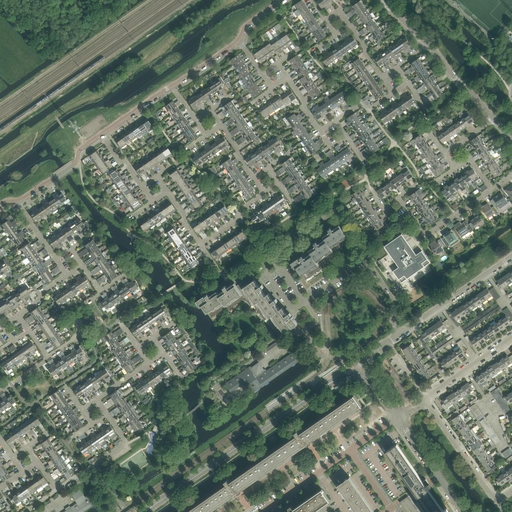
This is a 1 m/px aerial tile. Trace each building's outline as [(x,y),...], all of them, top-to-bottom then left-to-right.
[(297,10),(305,5),(302,0),(294,6),(297,10)] [(327,10),(329,8),(323,0),(318,0),(317,1),(322,9),(325,7),(327,10)] [(329,3),(332,1),(331,0),(323,0),(329,8),(332,6),(329,3)] [(356,11),(364,5),(361,0),(353,6),(356,11)] [(300,15),(308,9),(305,5),(297,10),(294,13),(297,17),(300,15)] [(359,15),(367,9),(364,5),(356,11),(359,15)] [(303,19),(311,13),(308,9),(300,15),(303,19)] [(362,20),(370,14),(367,9),(359,15),(362,20)] [(315,18),(311,13),(303,19),(301,21),(304,25),(306,24),(315,18)] [(365,24),(373,18),(370,14),(362,20),(365,24)] [(309,28),(318,22),(315,18),(306,24),(309,28)] [(368,29),(376,23),(373,18),(365,24),(368,29)] [(312,33),(321,27),(318,22),(309,28),(312,33)] [(371,33),(380,27),(376,23),(368,29),(371,33)] [(316,37),(324,31),(321,27),(312,33),(316,37)] [(374,37),(383,32),(380,27),(371,33),(374,37)] [(324,31),(316,37),(319,42),(327,36),(324,31)] [(382,42),(381,40),(386,36),(383,32),(374,37),(377,42),(376,43),(378,45),(382,42)] [(281,38),(288,47),(293,43),(287,34),(281,38)] [(355,46),(358,44),(353,37),(350,39),(348,36),(346,37),(354,49),(356,47),(355,46)] [(351,50),(354,49),(346,37),(343,39),(345,42),(343,44),(348,51),(350,49),(351,50)] [(400,40),(408,51),(410,50),(408,47),(411,44),(406,37),(403,39),(402,38),(400,40)] [(282,51),(288,47),(281,38),(276,42),(282,51)] [(405,53),(408,51),(400,40),(397,41),(398,43),(395,45),(400,52),(403,50),(405,53)] [(277,54),(282,51),(276,42),(271,45),(270,43),(277,54)] [(277,54),(270,43),(264,47),(271,56),(276,52),(277,54)] [(348,51),(343,44),(340,46),(338,43),(335,45),(343,56),(346,54),(345,53),(348,51)] [(341,58),(343,56),(335,45),(333,46),(335,49),(332,51),(337,58),(340,56),(341,58)] [(397,54),(400,52),(395,45),(392,47),(392,45),(389,47),(397,58),(400,57),(397,54)] [(266,59),(271,56),(264,47),(259,51),(266,59)] [(395,60),(397,58),(389,47),(387,49),(388,50),(385,52),(390,59),(393,57),(395,60)] [(337,58),(332,51),(329,53),(327,50),(325,52),(333,63),(335,62),(334,60),(337,58)] [(260,63),(266,59),(259,51),(254,54),(260,63)] [(331,65),(333,63),(325,52),(323,53),(325,57),(322,59),(327,66),(330,64),(331,65)] [(387,61),(390,59),(385,52),(382,54),(381,53),(379,54),(387,66),(389,64),(387,61)] [(233,65),(242,59),(239,54),(230,61),(233,65)] [(385,67),(387,66),(379,54),(377,56),(378,57),(375,59),(380,66),(383,64),(385,67)] [(292,66),(301,59),(298,55),(289,61),(292,66)] [(354,69),(362,63),(359,58),(355,61),(353,59),(347,63),(349,66),(351,64),(354,69)] [(414,69),(422,63),(419,58),(418,59),(415,61),(410,64),(412,67),(408,69),(409,71),(412,70),(414,69)] [(236,70),(245,63),(242,59),(233,65),(236,70)] [(295,70),(304,64),(301,59),(292,66),(295,70)] [(237,75),(248,68),(245,63),(236,70),(239,74),(237,75)] [(304,64),(295,70),(297,73),(298,74),(307,68),(309,67),(305,63),(304,64)] [(357,73),(366,67),(362,63),(354,69),(357,73)] [(417,73),(425,67),(422,63),(414,69),(417,73)] [(360,77),(369,72),(366,67),(357,73),(360,77)] [(420,77),(428,72),(425,67),(417,73),(420,77)] [(240,80),(249,74),(246,69),(248,68),(237,75),(240,80)] [(301,79),(310,73),(307,68),(298,74),(301,79)] [(363,82),(372,76),(369,72),(360,77),(363,82)] [(423,82),(431,76),(428,72),(420,77),(423,82)] [(301,79),(299,80),(302,85),(311,78),(313,77),(310,73),(301,79)] [(243,84),(253,78),(249,74),(240,80),(243,84)] [(434,80),(436,79),(433,75),(431,76),(423,82),(425,84),(420,87),(422,89),(425,87),(424,87),(426,86),(434,80)] [(367,86),(375,80),(372,76),(363,82),(367,86)] [(215,81),(213,82),(221,94),(223,92),(221,89),(224,87),(223,86),(225,85),(220,77),(215,81)] [(246,89),(256,82),(253,78),(243,84),(246,89)] [(305,89),(314,83),(311,78),(302,85),(305,89)] [(370,91),(378,85),(375,80),(367,86),(370,91)] [(429,91),(437,85),(434,80),(426,86),(429,91)] [(218,95),(221,94),(213,82),(211,84),(211,85),(208,87),(213,94),(216,92),(218,95)] [(250,93),(259,87),(256,82),(246,89),(250,93)] [(309,94),(318,87),(314,83),(305,89),(309,94)] [(373,95),(381,89),(378,85),(370,91),(373,95)] [(432,95),(441,89),(437,85),(429,91),(431,93),(427,96),(428,98),(431,96),(432,95)] [(211,96),(213,94),(208,87),(206,89),(205,88),(202,90),(210,101),(213,99),(211,96)] [(253,98),(262,91),(259,87),(250,93),(253,98)] [(318,87),(309,94),(312,98),(321,92),(318,87)] [(381,89),(373,95),(376,100),(384,94),(381,89)] [(441,89),(432,95),(435,100),(444,94),(441,89)] [(208,103),(210,101),(202,90),(200,91),(201,92),(198,94),(203,102),(206,100),(208,103)] [(285,94),(291,102),(297,99),(291,90),(285,94)] [(346,105),(348,104),(346,101),(349,98),(344,91),(338,94),(346,105)] [(200,104),(203,102),(198,94),(195,96),(195,95),(192,97),(200,108),(202,107),(200,104)] [(286,106),(291,102),(285,94),(280,97),(279,95),(286,106)] [(338,94),(333,98),(339,106),(341,104),(344,107),(346,105),(338,94)] [(403,95),(411,106),(414,105),(413,104),(416,102),(411,94),(408,97),(406,94),(403,95)] [(286,106),(279,95),(274,99),(280,108),(285,104),(286,106)] [(409,108),(411,106),(403,95),(401,97),(403,100),(400,102),(405,109),(408,107),(409,108)] [(198,110),(200,108),(192,97),(190,98),(191,100),(188,102),(193,109),(196,107),(198,110)] [(339,106),(333,98),(330,100),(328,97),(326,99),(333,109),(339,106)] [(275,111),(280,108),(274,99),(268,102),(275,111)] [(328,113),(333,109),(326,99),(324,100),(326,103),(323,105),(328,113)] [(167,111),(176,105),(172,101),(164,106),(167,111)] [(227,111),(235,105),(232,101),(224,106),(227,111)] [(405,109),(400,102),(397,104),(395,101),(393,102),(401,114),(403,112),(402,111),(405,109)] [(269,115),(275,111),(268,102),(263,106),(269,115)] [(399,115),(401,114),(393,102),(391,104),(393,107),(390,109),(395,116),(398,114),(399,115)] [(328,113),(323,105),(320,107),(318,104),(316,106),(323,116),(328,113)] [(170,115),(179,110),(176,105),(167,111),(170,115)] [(227,111),(225,112),(223,114),(224,116),(228,113),(230,115),(238,110),(235,105),(227,111)] [(264,119),(269,115),(263,106),(258,110),(264,119)] [(318,120),(323,116),(316,106),(313,107),(315,110),(312,112),(318,120)] [(395,116),(390,109),(387,111),(385,108),(383,110),(391,121),(393,119),(392,118),(395,116)] [(174,120),(182,114),(179,110),(170,115),(174,120)] [(233,120),(241,114),(238,110),(230,115),(233,120)] [(388,122),(391,121),(383,110),(380,111),(383,114),(380,116),(385,123),(388,121),(388,122)] [(460,112),(458,113),(460,116),(459,117),(461,120),(459,122),(463,129),(467,126),(467,127),(469,126),(463,117),(462,115),(460,112)] [(291,113),(285,117),(286,118),(287,119),(290,124),(300,116),(299,114),(296,116),(294,114),(292,115),(291,113)] [(347,125),(358,118),(355,113),(347,119),(348,121),(346,123),(347,125)] [(177,124),(185,119),(182,114),(174,120),(177,124)] [(236,124),(244,119),(241,114),(233,120),(236,124)] [(465,116),(463,117),(469,126),(471,124),(471,123),(474,121),(474,122),(477,120),(474,115),(471,117),(469,114),(466,116),(465,116)] [(293,128),(301,123),(299,120),(302,119),(300,116),(290,124),(293,128)] [(353,128),(361,122),(358,118),(347,125),(349,127),(352,125),(353,128)] [(153,128),(152,126),(147,119),(143,121),(142,119),(140,120),(141,123),(147,130),(148,132),(153,128)] [(180,129),(188,123),(185,119),(177,124),(180,129)] [(235,132),(247,123),(244,119),(236,124),(238,127),(234,130),(235,132)] [(363,121),(361,122),(353,128),(356,132),(367,125),(368,124),(368,122),(366,124),(365,122),(364,123),(363,121)] [(442,128),(441,125),(439,122),(437,123),(439,127),(441,129),(442,131),(449,140),(451,139),(450,138),(453,136),(448,129),(445,131),(445,130),(444,130),(443,128),(442,128)] [(451,127),(448,129),(453,136),(456,134),(457,135),(459,133),(453,124),(451,122),(449,124),(451,127)] [(460,131),(463,129),(459,122),(456,124),(455,123),(453,124),(459,133),(461,132),(460,131)] [(137,123),(135,124),(136,126),(141,134),(142,133),(143,136),(148,132),(147,130),(141,123),(138,125),(137,123)] [(183,133),(191,127),(188,123),(180,129),(183,133)] [(242,133),(250,127),(247,123),(235,132),(236,134),(240,131),(242,133)] [(293,134),(304,127),(301,123),(293,128),(294,130),(292,132),(293,134)] [(359,136),(367,131),(370,129),(367,125),(356,132),(359,136)] [(136,137),(141,134),(136,126),(133,128),(131,126),(130,128),(131,130),(136,137)] [(186,138),(194,132),(191,127),(183,133),(186,138)] [(245,138),(254,132),(250,127),(242,133),(245,138)] [(299,137),(307,132),(304,127),(293,134),(295,137),(298,135),(299,137)] [(131,141),(136,137),(131,130),(128,132),(126,130),(124,131),(126,133),(131,141)] [(360,143),(370,135),(367,131),(359,136),(361,139),(358,140),(360,143)] [(446,142),(449,140),(442,131),(440,133),(441,134),(438,136),(443,143),(446,141),(446,142)] [(186,138),(189,142),(197,136),(194,132),(186,138)] [(243,143),(247,140),(248,142),(253,139),(254,142),(259,138),(258,136),(259,135),(257,136),(254,132),(245,138),(244,139),(241,141),(243,143)] [(302,141),(313,134),(311,132),(308,134),(307,132),(299,137),(302,141)] [(126,144),(131,141),(126,133),(122,136),(121,134),(119,135),(121,137),(126,144)] [(305,146),(313,140),(312,138),(314,136),(313,134),(302,141),(305,146)] [(365,145),(373,140),(370,135),(360,143),(361,145),(364,143),(365,145)] [(416,145),(425,138),(424,137),(423,137),(421,135),(410,142),(413,146),(416,145)] [(216,138),(224,149),(227,147),(226,146),(229,144),(224,137),(221,139),(219,136),(216,138)] [(473,146),(482,140),(481,138),(480,138),(478,136),(470,141),(473,144),(472,145),(473,146)] [(121,148),(126,144),(121,137),(117,139),(116,137),(114,139),(121,148)] [(222,151),(224,149),(216,138),(214,139),(216,142),(213,144),(218,152),(221,150),(222,151)] [(271,140),(279,152),(281,150),(279,147),(282,145),(277,138),(274,140),(273,139),(271,140)] [(419,149),(427,143),(425,141),(426,140),(425,138),(416,145),(419,149)] [(276,153),(279,152),(271,140),(268,142),(269,143),(266,145),(271,152),(274,150),(276,153)] [(315,143),(313,140),(305,146),(303,147),(306,152),(308,150),(319,143),(317,141),(315,143)] [(366,152),(376,144),(373,140),(365,145),(367,147),(364,149),(366,152)] [(477,150),(485,145),(483,142),(482,140),(473,146),(474,148),(475,147),(477,150)] [(218,152),(213,144),(211,146),(208,143),(206,145),(214,156),(216,155),(216,153),(218,152)] [(319,143),(308,150),(312,155),(319,149),(318,147),(320,145),(319,143)] [(422,154),(431,147),(430,146),(429,146),(427,143),(419,149),(422,154)] [(376,144),(366,152),(367,154),(370,152),(372,154),(380,149),(376,144)] [(212,158),(214,156),(206,145),(204,146),(206,150),(203,152),(208,159),(211,157),(212,158)] [(268,154),(271,152),(266,145),(263,147),(263,146),(260,147),(268,159),(271,157),(268,154)] [(341,149),(350,162),(353,160),(351,158),(354,156),(348,148),(347,145),(341,149)] [(479,155),(489,148),(487,146),(486,147),(485,145),(477,150),(479,153),(478,154),(479,155)] [(161,151),(166,158),(170,156),(171,158),(173,156),(166,147),(161,151)] [(266,160),(268,159),(260,147),(258,149),(259,150),(256,152),(261,159),(264,157),(266,160)] [(424,159),(433,152),(431,150),(432,149),(431,147),(422,154),(419,155),(423,160),(424,159)] [(490,150),(489,148),(479,155),(480,157),(481,156),(483,159),(493,152),(492,150),(491,150),(490,150)] [(340,153),(338,155),(343,163),(344,164),(347,162),(348,163),(350,162),(341,149),(338,151),(340,153)] [(92,160),(100,155),(97,150),(89,156),(92,160)] [(208,159),(203,152),(200,153),(198,150),(196,152),(204,163),(206,162),(205,161),(208,159)] [(168,160),(166,158),(161,151),(156,154),(161,162),(164,159),(166,161),(168,160)] [(201,165),(204,163),(196,152),(193,154),(196,157),(193,159),(198,166),(201,164),(201,165)] [(258,161),(261,159),(256,152),(253,154),(252,153),(250,155),(258,166),(260,164),(258,161)] [(433,152),(424,159),(427,163),(437,156),(436,155),(435,155),(433,152)] [(483,163),(484,165),(498,155),(497,153),(494,155),(495,153),(493,152),(483,159),(485,162),(483,163)] [(162,164),(161,162),(156,154),(151,158),(156,165),(159,163),(161,165),(162,164)] [(343,163),(338,155),(335,157),(333,154),(331,156),(338,166),(343,163)] [(95,164),(103,159),(100,155),(92,160),(95,164)] [(256,168),(258,166),(250,155),(248,156),(249,157),(246,159),(251,167),(253,164),(256,168)] [(333,170),(338,166),(331,156),(329,157),(330,160),(328,162),(333,170)] [(430,168),(439,161),(437,158),(438,158),(437,156),(427,163),(430,168)] [(485,164),(484,165),(485,167),(486,166),(487,165),(489,168),(497,162),(500,160),(498,159),(497,158),(496,159),(495,157),(493,158),(485,164)] [(157,167),(156,165),(151,158),(145,161),(151,169),(154,166),(155,169),(157,167)] [(225,169),(233,163),(230,158),(222,164),(225,169)] [(284,169),(293,163),(290,158),(281,164),(283,167),(279,170),(280,172),(283,170),(282,169),(284,168),(284,169)] [(98,169),(109,161),(108,160),(106,161),(106,162),(105,162),(103,159),(95,164),(98,169)] [(109,161),(98,169),(101,174),(103,172),(104,174),(112,169),(111,167),(113,166),(109,161)] [(152,171),(151,169),(145,161),(140,165),(145,172),(149,170),(150,172),(152,171)] [(432,173),(443,165),(442,164),(441,164),(439,161),(430,168),(429,168),(432,173)] [(333,170),(328,162),(325,164),(323,162),(321,163),(328,174),(333,170)] [(491,173),(500,167),(497,162),(489,168),(491,171),(490,171),(491,173)] [(228,173),(237,167),(233,163),(225,169),(228,173)] [(288,173),(296,167),(293,163),(284,169),(283,170),(280,172),(282,174),(286,171),(288,173)] [(322,177),(328,174),(321,163),(318,165),(320,167),(317,170),(322,177)] [(147,174),(145,172),(140,165),(135,169),(140,176),(144,174),(145,176),(147,174)] [(436,177),(437,176),(446,170),(444,167),(443,165),(432,173),(436,177)] [(404,167),(402,168),(400,166),(398,167),(400,170),(402,172),(408,181),(410,179),(410,178),(413,176),(408,169),(406,167),(405,167),(404,167)] [(231,178),(240,172),(237,167),(228,173),(231,178)] [(287,181),(299,172),(296,167),(288,173),(289,176),(285,179),(287,181)] [(500,167),(491,173),(492,175),(493,174),(495,177),(503,171),(500,167)] [(173,178),(183,171),(182,169),(180,170),(179,170),(177,168),(170,173),(173,178)] [(111,179),(119,174),(123,171),(121,170),(119,171),(119,172),(118,172),(116,169),(108,175),(111,179)] [(479,179),(477,176),(472,169),(469,171),(469,170),(466,172),(473,181),(474,183),(476,186),(478,184),(476,181),(479,179)] [(176,182),(186,175),(185,173),(183,175),(182,175),(181,173),(183,171),(173,178),(176,182)] [(234,182),(243,176),(240,172),(231,178),(234,182)] [(294,182),(302,176),(299,172),(287,181),(288,182),(292,180),(294,182)] [(406,182),(408,181),(402,172),(400,174),(397,177),(402,184),(405,182),(406,182)] [(470,182),(473,181),(466,172),(464,173),(465,174),(462,176),(467,183),(470,181),(470,182)] [(114,184),(122,178),(126,176),(124,174),(123,176),(122,177),(121,176),(121,177),(119,174),(111,179),(114,184)] [(391,179),(390,177),(388,174),(386,175),(389,178),(388,179),(390,182),(387,184),(392,191),(395,189),(396,190),(398,188),(391,179)] [(179,187),(189,180),(188,178),(186,179),(185,179),(184,177),(186,175),(176,182),(179,187)] [(237,186),(246,181),(243,176),(234,182),(237,186)] [(293,189),(305,181),(302,176),(294,182),(296,184),(291,187),(293,189)] [(464,185),(467,183),(462,176),(459,178),(458,177),(456,179),(462,188),(464,186),(464,185)] [(399,186),(402,184),(397,177),(394,179),(394,178),(391,179),(398,188),(400,187),(399,186)] [(117,188),(125,183),(129,180),(128,179),(126,180),(125,181),(124,181),(122,178),(114,184),(117,188)] [(460,189),(462,188),(456,179),(454,180),(455,181),(451,184),(456,191),(459,189),(460,189)] [(182,191),(192,184),(191,182),(189,184),(188,183),(187,181),(189,180),(179,187),(182,191)] [(241,191),(249,185),(246,181),(237,186),(241,191)] [(305,181),(293,189),(294,191),(298,188),(300,191),(308,185),(305,181)] [(381,186),(380,184),(378,181),(376,183),(378,186),(380,189),(377,191),(381,198),(385,196),(385,197),(387,195),(381,186)] [(118,194),(128,187),(132,185),(131,183),(129,184),(129,185),(128,185),(127,186),(125,183),(117,188),(120,193),(118,194)] [(193,189),(193,190),(190,186),(192,184),(182,191),(179,194),(180,195),(183,193),(185,196),(193,190),(194,190),(193,189)] [(389,193),(392,191),(387,184),(384,186),(383,185),(381,186),(387,195),(390,194),(389,193)] [(458,193),(456,191),(451,184),(448,186),(448,185),(446,186),(452,195),(455,200),(457,199),(455,196),(458,193)] [(244,195),(252,190),(249,185),(241,191),(244,195)] [(308,185),(300,191),(303,195),(311,190),(308,185)] [(455,200),(452,195),(446,186),(444,188),(444,189),(441,191),(447,200),(450,198),(451,198),(452,198),(454,201),(455,200)] [(131,192),(128,187),(118,194),(121,199),(131,192)] [(306,200),(317,193),(314,188),(311,190),(303,195),(302,196),(299,198),(300,200),(304,197),(306,200)] [(56,192),(54,194),(62,205),(64,203),(65,204),(70,201),(68,199),(66,200),(63,196),(66,194),(62,189),(60,191),(61,193),(58,195),(56,192)] [(359,189),(352,195),(353,197),(352,198),(354,200),(360,196),(364,193),(363,192),(362,192),(359,189)] [(412,201),(422,194),(423,194),(419,189),(409,196),(411,199),(410,200),(412,201)] [(185,196),(182,198),(183,200),(186,197),(188,200),(196,195),(197,194),(196,194),(193,190),(185,196)] [(244,195),(244,196),(247,200),(255,194),(252,190),(244,195)] [(131,192),(121,199),(122,201),(124,203),(127,201),(134,196),(137,194),(136,193),(133,194),(131,192)] [(360,196),(354,200),(355,202),(357,205),(358,204),(366,198),(364,196),(365,195),(364,193),(360,196)] [(494,206),(495,208),(498,206),(502,212),(511,207),(501,193),(493,199),(490,201),(494,206)] [(60,207),(62,205),(54,194),(52,195),(54,198),(51,200),(56,207),(59,205),(60,207)] [(274,195),(282,207),(285,205),(284,204),(287,202),(282,195),(279,197),(277,194),(274,195)] [(424,200),(422,197),(423,196),(422,194),(412,201),(413,203),(414,202),(416,205),(424,200)] [(199,199),(196,195),(188,200),(185,203),(186,204),(189,202),(191,204),(199,199)] [(280,208),(282,207),(274,195),(272,197),(274,200),(271,202),(276,209),(279,207),(280,208)] [(127,208),(140,199),(139,197),(136,199),(134,196),(124,203),(127,208)] [(361,208),(370,202),(369,201),(368,201),(366,198),(358,204),(361,208)] [(46,199),(44,201),(52,212),(52,213),(57,209),(56,207),(51,200),(48,202),(46,199)] [(140,199),(130,206),(131,208),(133,211),(141,205),(138,201),(140,199)] [(191,204),(188,207),(189,209),(190,208),(192,211),(194,210),(195,211),(202,206),(201,205),(204,203),(204,202),(203,203),(203,202),(202,203),(199,199),(191,204)] [(417,209),(418,210),(428,203),(426,202),(425,202),(424,200),(416,205),(417,208),(417,209)] [(49,214),(52,212),(44,201),(41,202),(43,205),(40,208),(45,215),(48,213),(49,214)] [(276,209),(271,202),(268,204),(266,201),(264,203),(272,214),(274,212),(273,211),(276,209)] [(165,206),(170,213),(175,210),(170,202),(167,205),(165,203),(163,204),(165,206)] [(364,213),(372,207),(370,204),(371,204),(370,202),(361,208),(362,210),(364,213)] [(270,216),(272,214),(264,203),(262,204),(264,207),(261,209),(266,216),(269,214),(270,216)] [(428,203),(418,210),(419,212),(420,211),(422,214),(430,208),(428,206),(429,206),(428,203)] [(495,208),(494,206),(491,208),(487,203),(481,208),(479,209),(486,219),(488,218),(495,214),(495,215),(499,213),(495,208)] [(219,208),(224,216),(227,213),(229,216),(231,214),(224,205),(219,208)] [(45,215),(40,208),(38,209),(36,206),(33,208),(41,219),(44,218),(43,217),(45,215)] [(165,217),(170,213),(165,206),(161,208),(160,206),(158,208),(160,210),(165,217)] [(367,217),(376,211),(375,209),(374,210),(372,207),(364,213),(366,216),(365,216),(366,218),(367,217)] [(434,212),(435,211),(432,207),(430,208),(422,214),(424,217),(423,217),(424,219),(434,212)] [(39,221),(41,219),(33,208),(31,210),(33,213),(30,215),(35,222),(38,220),(39,221)] [(225,218),(224,216),(219,208),(214,212),(219,219),(222,217),(224,219),(225,218)] [(266,216),(261,209),(258,211),(256,208),(254,210),(262,221),(264,220),(263,218),(266,216)] [(160,221),(165,217),(160,210),(156,212),(155,210),(153,211),(154,213),(160,221)] [(259,223),(262,221),(254,210),(251,211),(253,214),(250,217),(255,224),(258,222),(259,223)] [(376,211),(367,217),(370,221),(370,222),(378,216),(376,213),(377,213),(376,211)] [(471,228),(474,232),(476,231),(474,228),(477,226),(480,227),(484,223),(476,211),(472,213),(475,217),(470,220),(471,222),(468,224),(469,224),(471,228)] [(220,221),(219,219),(214,212),(208,216),(214,223),(217,221),(218,223),(220,221)] [(434,212),(424,219),(425,221),(426,220),(428,223),(429,222),(431,225),(439,219),(434,212)] [(150,214),(148,215),(149,217),(154,224),(155,225),(160,221),(154,213),(153,214),(151,216),(150,214)] [(4,231),(15,223),(14,221),(11,223),(9,220),(11,219),(9,216),(4,219),(6,222),(1,225),(4,228),(2,229),(4,231)] [(215,225),(214,223),(208,216),(203,219),(208,227),(212,224),(213,226),(215,225)] [(378,216),(370,222),(371,222),(372,224),(371,225),(372,227),(374,225),(382,220),(381,218),(380,219),(378,216)] [(149,228),(154,224),(149,217),(146,219),(144,217),(143,218),(144,220),(149,228)] [(76,220),(73,222),(81,233),(84,231),(82,228),(85,226),(87,229),(89,227),(85,221),(83,223),(80,219),(77,221),(76,220)] [(210,229),(208,227),(203,219),(198,223),(203,230),(207,228),(208,230),(210,229)] [(144,232),(149,228),(144,220),(141,223),(139,221),(137,222),(144,232)] [(374,225),(372,227),(373,229),(374,228),(376,231),(384,225),(385,224),(383,222),(382,220),(374,225)] [(469,224),(468,224),(466,220),(461,224),(459,222),(453,226),(458,233),(458,232),(460,234),(458,235),(460,237),(461,237),(462,237),(465,235),(466,236),(471,233),(471,234),(474,232),(471,228),(468,230),(466,227),(469,224)] [(67,224),(69,226),(74,234),(77,232),(79,235),(81,233),(73,222),(71,223),(70,222),(67,224)] [(9,235),(16,230),(14,228),(17,225),(15,223),(4,231),(6,233),(7,233),(9,235)] [(205,232),(203,230),(198,223),(193,226),(198,234),(201,231),(203,234),(205,232)] [(177,232),(174,227),(172,225),(166,229),(168,231),(166,233),(169,237),(177,232)] [(320,266),(336,255),(334,252),(350,241),(339,225),(336,228),(334,225),(331,227),(328,229),(329,232),(323,237),(324,240),(322,242),(320,239),(317,241),(313,243),(315,246),(308,251),(310,254),(307,256),(306,253),(303,255),(299,257),(300,259),(299,260),(298,258),(291,263),(295,269),(297,268),(305,280),(322,269),(320,266)] [(71,236),(74,234),(69,226),(66,228),(65,227),(63,229),(71,240),(73,239),(71,236)] [(69,242),(71,240),(63,229),(61,230),(62,232),(59,234),(64,241),(67,239),(69,242)] [(11,241),(23,233),(21,231),(18,233),(16,230),(9,235),(11,238),(10,239),(11,241)] [(236,234),(242,241),(247,237),(242,230),(238,232),(237,230),(235,232),(236,234)] [(447,247),(458,239),(451,230),(449,232),(448,230),(445,232),(446,234),(443,236),(444,237),(442,238),(447,247)] [(177,232),(169,237),(172,242),(180,236),(183,234),(182,232),(179,234),(177,232)] [(23,233),(11,241),(13,244),(14,243),(16,246),(23,241),(21,238),(24,236),(23,233)] [(61,243),(64,241),(59,234),(56,236),(55,234),(53,236),(61,247),(63,246),(61,243)] [(236,245),(242,241),(236,234),(233,236),(232,234),(230,235),(231,237),(236,245)] [(402,234),(384,246),(392,257),(392,258),(396,263),(396,264),(397,265),(398,266),(399,267),(398,268),(393,271),(401,283),(428,264),(430,263),(422,251),(416,255),(405,239),(404,237),(402,234)] [(58,249),(61,247),(53,236),(50,238),(51,239),(48,241),(53,248),(56,246),(58,249)] [(175,246),(183,241),(187,238),(185,237),(182,239),(180,236),(172,242),(175,246)] [(231,248),(236,245),(231,237),(228,240),(226,238),(225,239),(226,241),(231,248)] [(444,249),(443,248),(446,246),(441,239),(436,242),(435,240),(429,244),(432,249),(431,249),(434,253),(435,253),(436,254),(444,249)] [(87,250),(95,244),(92,240),(84,246),(87,250)] [(175,246),(173,248),(176,252),(178,251),(186,245),(183,241),(175,246)] [(221,241),(219,242),(221,244),(226,252),(231,248),(226,241),(224,242),(223,243),(222,242),(221,241)] [(24,253),(32,247),(29,243),(21,249),(24,253)] [(90,255),(99,249),(95,244),(87,250),(90,255)] [(216,245),(214,246),(216,248),(221,255),(223,257),(227,254),(225,252),(226,252),(221,244),(217,247),(216,245)] [(181,255),(189,250),(193,247),(192,246),(188,248),(186,245),(178,251),(181,255)] [(27,258),(35,252),(32,247),(24,253),(27,258)] [(216,259),(221,255),(216,248),(212,250),(211,248),(209,250),(216,259)] [(93,259),(102,253),(99,249),(90,255),(93,259)] [(189,250),(181,255),(179,256),(182,261),(185,259),(192,254),(196,252),(195,250),(191,252),(189,250)] [(28,264),(28,263),(38,256),(35,252),(27,258),(25,259),(25,260),(28,264)] [(104,252),(102,253),(93,259),(96,263),(105,258),(107,256),(104,252)] [(188,264),(195,259),(194,257),(192,254),(185,259),(188,264)] [(31,268),(41,261),(38,256),(28,263),(28,264),(30,267),(31,268)] [(0,267),(5,274),(7,273),(6,271),(9,269),(6,265),(9,263),(5,258),(3,260),(4,262),(1,264),(0,262),(0,267)] [(95,271),(108,262),(105,258),(96,263),(98,266),(94,269),(95,271)] [(195,259),(188,264),(191,268),(193,267),(194,268),(203,263),(203,261),(202,261),(201,259),(197,261),(195,259)] [(36,271),(49,262),(47,260),(43,263),(41,261),(31,268),(35,272),(36,271)] [(380,260),(378,261),(379,262),(380,264),(385,271),(387,270),(380,260)] [(46,267),(47,266),(50,264),(49,262),(36,271),(39,275),(47,270),(46,267)] [(103,272),(111,266),(108,262),(95,271),(97,273),(101,270),(103,272)] [(111,266),(103,272),(104,275),(103,276),(104,278),(106,277),(114,271),(116,270),(113,265),(111,266)] [(42,280),(51,274),(47,270),(39,275),(42,280)] [(114,271),(106,277),(109,281),(117,275),(114,271)] [(42,280),(40,281),(43,286),(45,284),(54,279),(51,274),(42,280)] [(390,274),(388,275),(389,277),(390,278),(391,280),(392,281),(396,286),(398,285),(390,274)] [(508,285),(511,281),(511,279),(508,274),(503,277),(508,285)] [(77,277),(85,288),(87,287),(87,285),(90,283),(85,276),(82,278),(79,275),(77,277)] [(278,301),(273,295),(272,296),(271,297),(268,294),(266,295),(261,289),(264,287),(260,281),(258,282),(257,283),(252,276),(237,286),(236,284),(234,283),(231,285),(229,283),(223,287),(225,290),(218,294),(217,291),(213,294),(212,292),(211,291),(205,295),(206,297),(205,298),(204,296),(197,301),(201,307),(202,306),(211,318),(227,307),(229,310),(243,300),(247,301),(251,307),(253,305),(264,321),(267,319),(278,335),(291,326),(292,328),(297,324),(292,316),(290,318),(289,317),(292,315),(287,309),(286,310),(285,311),(282,308),(280,310),(275,303),(278,301)] [(83,290),(85,288),(77,277),(75,278),(77,282),(74,284),(79,291),(82,289),(83,290)] [(503,288),(508,285),(503,277),(497,281),(499,283),(497,285),(500,290),(503,288)] [(127,283),(126,284),(133,292),(135,291),(134,290),(137,288),(137,287),(139,286),(136,282),(134,283),(132,281),(129,283),(128,282),(127,283)] [(79,291),(74,284),(71,286),(69,282),(67,284),(75,295),(77,294),(76,293),(79,291)] [(72,297),(75,295),(67,284),(64,286),(67,289),(64,291),(69,298),(72,296),(72,297)] [(130,294),(133,292),(126,284),(124,285),(125,286),(122,288),(127,295),(130,293),(130,294)] [(21,288),(28,299),(31,298),(29,294),(32,293),(27,287),(25,288),(24,286),(21,288)] [(26,301),(28,299),(21,288),(17,291),(19,293),(17,294),(21,300),(23,298),(26,301)] [(124,297),(127,295),(122,288),(119,290),(118,289),(116,291),(122,300),(124,298),(124,297)] [(495,294),(491,289),(489,290),(487,288),(482,292),(487,299),(492,295),(495,294)] [(69,298),(64,291),(61,293),(59,290),(56,291),(64,303),(67,301),(66,300),(69,298)] [(56,296),(53,298),(59,306),(64,303),(56,291),(54,293),(56,296)] [(124,302),(122,300),(116,291),(114,292),(114,293),(111,295),(116,302),(119,300),(121,303),(122,303),(124,302)] [(482,303),(487,299),(482,292),(477,295),(482,303)] [(21,300),(17,294),(15,295),(14,293),(10,296),(18,307),(20,305),(18,302),(21,300)] [(113,304),(116,302),(111,295),(108,297),(108,296),(106,298),(112,307),(114,305),(113,304)] [(477,306),(482,303),(477,295),(472,299),(477,306)] [(15,308),(18,307),(10,296),(5,299),(11,307),(13,305),(15,308)] [(110,308),(112,307),(106,298),(103,299),(104,300),(101,303),(100,302),(98,303),(102,309),(104,307),(106,310),(109,307),(110,308)] [(8,309),(11,307),(5,299),(0,302),(8,314),(10,312),(8,309)] [(472,310),(477,306),(472,299),(467,302),(472,310)] [(467,313),(472,310),(467,302),(462,306),(467,313)] [(163,305),(155,310),(163,321),(166,320),(163,317),(166,315),(168,317),(171,315),(163,305)] [(462,317),(467,313),(462,306),(457,310),(462,317)] [(30,319),(41,311),(38,307),(30,313),(31,315),(28,317),(30,319)] [(161,323),(163,321),(155,310),(153,312),(154,313),(151,315),(156,322),(159,320),(161,323)] [(457,320),(462,317),(457,310),(451,313),(453,315),(451,317),(454,322),(456,320),(457,320)] [(36,322),(45,316),(41,311),(30,319),(31,322),(35,320),(36,322)] [(510,321),(511,319),(511,318),(509,314),(506,316),(501,319),(506,326),(511,323),(510,321)] [(153,324),(156,322),(151,315),(148,317),(147,316),(145,317),(153,329),(155,327),(153,324)] [(36,328),(48,320),(45,316),(36,322),(37,324),(34,326),(36,328)] [(151,330),(153,329),(145,317),(143,319),(143,320),(141,322),(145,329),(148,327),(151,330)] [(501,330),(506,326),(501,319),(496,323),(501,330)] [(42,330),(51,325),(48,320),(36,328),(38,331),(41,328),(42,330)] [(448,326),(445,321),(443,322),(441,320),(436,324),(441,331),(446,328),(446,327),(448,326)] [(496,323),(494,321),(489,324),(491,326),(496,333),(501,330),(496,323)] [(143,331),(145,329),(141,322),(138,324),(137,323),(135,324),(142,336),(145,334),(143,331)] [(140,338),(142,336),(135,324),(132,326),(133,327),(130,329),(135,337),(138,334),(140,338)] [(436,335),(441,331),(436,324),(431,327),(436,335)] [(43,333),(40,335),(42,337),(54,329),(51,325),(42,330),(44,332),(45,334),(44,335),(43,333)] [(491,337),(496,333),(491,326),(486,330),(491,337)] [(431,338),(436,335),(431,327),(426,331),(431,338)] [(54,329),(42,337),(44,339),(46,338),(45,336),(46,336),(47,337),(48,339),(57,333),(54,329)] [(486,340),(491,337),(486,330),(481,333),(486,340)] [(102,337),(100,338),(104,343),(106,342),(118,333),(116,331),(114,333),(112,334),(110,331),(102,337)] [(165,342),(173,336),(170,331),(162,337),(165,342)] [(424,343),(431,338),(426,331),(421,335),(422,337),(420,338),(423,343),(424,343)] [(49,342),(47,344),(48,346),(60,338),(57,333),(48,339),(50,341),(51,343),(50,344),(49,342)] [(109,346),(117,340),(115,338),(119,335),(118,333),(106,342),(109,346)] [(314,333),(311,334),(316,343),(319,342),(314,333)] [(480,344),(486,340),(481,333),(476,337),(480,344)] [(168,346),(176,340),(173,336),(165,342),(168,346)] [(475,348),(480,344),(476,337),(471,340),(471,341),(468,342),(472,347),(474,346),(475,348)] [(60,338),(48,346),(50,348),(52,347),(51,345),(52,345),(53,346),(55,348),(63,343),(60,338)] [(265,349),(267,352),(284,340),(282,338),(265,349)] [(176,340),(168,346),(171,350),(179,345),(181,343),(178,339),(176,340)] [(112,350),(124,342),(123,340),(118,343),(117,340),(109,346),(112,350)] [(37,351),(35,348),(31,343),(29,345),(26,341),(24,343),(32,354),(37,351)] [(123,349),(121,347),(125,344),(124,342),(112,350),(115,355),(123,349)] [(28,357),(32,354),(24,343),(21,345),(23,348),(21,350),(25,356),(27,355),(28,357)] [(174,355),(184,348),(181,343),(171,350),(174,355)] [(82,357),(81,357),(81,356),(84,354),(81,351),(84,349),(81,344),(78,346),(79,347),(76,349),(75,348),(73,350),(79,359),(80,358),(81,360),(81,361),(83,364),(84,362),(82,360),(83,359),(83,358),(82,357)] [(407,355),(414,350),(411,344),(403,350),(407,355)] [(464,353),(466,351),(463,346),(460,348),(455,351),(460,358),(465,355),(464,353)] [(186,354),(185,353),(187,352),(184,348),(174,355),(177,359),(186,354)] [(25,356),(21,350),(18,352),(16,349),(14,350),(21,361),(25,359),(23,357),(25,356)] [(118,359),(130,351),(129,349),(125,352),(123,349),(115,355),(118,359)] [(18,364),(21,361),(14,350),(11,352),(13,355),(11,357),(15,363),(16,365),(18,364)] [(77,360),(79,359),(73,350),(71,351),(71,352),(69,354),(73,361),(77,359),(77,360)] [(410,360),(418,355),(414,350),(407,355),(410,360)] [(132,353),(130,351),(118,359),(116,360),(119,365),(129,358),(127,356),(132,353)] [(455,362),(460,358),(455,351),(450,355),(455,362)] [(259,389),(299,362),(293,353),(267,371),(265,369),(264,370),(259,362),(251,368),(250,367),(249,368),(249,367),(225,384),(231,393),(247,382),(252,390),(255,393),(259,389)] [(65,356),(63,357),(69,366),(70,368),(72,371),(74,370),(72,367),(72,366),(70,363),(73,361),(69,354),(65,356)] [(180,364),(189,358),(186,354),(177,359),(180,364)] [(414,365),(421,360),(418,355),(410,360),(414,365)] [(450,365),(455,362),(450,355),(445,358),(450,365)] [(511,362),(511,357),(511,356),(508,357),(507,355),(502,359),(507,366),(511,362)] [(15,363),(11,357),(8,359),(6,356),(3,358),(11,369),(14,366),(13,364),(15,363)] [(67,367),(69,366),(63,357),(61,359),(58,362),(63,369),(66,366),(67,367)] [(7,371),(11,369),(3,358),(1,359),(3,363),(0,364),(4,370),(6,369),(7,371)] [(121,364),(119,365),(122,369),(124,368),(136,359),(135,358),(132,359),(131,360),(129,358),(121,364)] [(183,368),(192,362),(189,358),(180,364),(183,368)] [(445,369),(450,365),(445,358),(440,362),(438,363),(437,364),(441,368),(443,367),(445,369)] [(138,362),(136,359),(122,369),(126,374),(135,367),(134,364),(138,362)] [(502,370),(507,366),(502,359),(497,363),(502,370)] [(418,370),(425,365),(421,360),(414,365),(418,370)] [(60,371),(63,369),(58,362),(55,364),(55,363),(52,364),(59,373),(61,372),(60,371)] [(192,362),(183,368),(187,373),(195,367),(192,362)] [(497,373),(502,370),(497,363),(492,366),(497,373)] [(56,375),(59,373),(52,364),(50,366),(51,367),(48,369),(53,376),(56,374),(56,375)] [(159,365),(167,377),(169,375),(168,374),(171,372),(166,365),(163,367),(161,364),(159,365)] [(165,378),(167,377),(159,365),(157,367),(159,370),(156,372),(161,379),(164,377),(165,378)] [(421,375),(428,370),(425,365),(418,370),(421,375)] [(492,377),(497,373),(492,366),(487,370),(492,377)] [(101,370),(99,371),(107,383),(109,381),(107,378),(110,376),(111,378),(114,377),(113,376),(110,371),(107,367),(105,369),(102,371),(101,370)] [(428,370),(421,375),(425,380),(432,375),(428,370)] [(489,379),(492,377),(487,370),(483,372),(482,371),(481,372),(482,373),(487,381),(490,380),(489,379)] [(104,384),(107,383),(99,371),(96,373),(97,374),(94,376),(99,383),(102,381),(104,384)] [(161,379),(156,372),(153,374),(151,371),(149,372),(157,384),(159,382),(158,381),(161,379)] [(154,386),(157,384),(149,372),(146,374),(148,377),(146,379),(150,386),(153,384),(154,386)] [(487,382),(487,381),(482,373),(476,377),(478,379),(475,381),(482,389),(483,385),(488,382),(487,382)] [(96,385),(99,383),(94,376),(91,378),(91,377),(88,379),(96,390),(98,388),(96,385)] [(150,386),(146,379),(143,381),(141,378),(138,380),(146,391),(148,389),(148,388),(150,386)] [(94,392),(96,390),(88,379),(86,380),(87,381),(84,383),(89,390),(92,389),(94,392)] [(144,393),(146,391),(138,380),(136,381),(138,384),(135,386),(140,394),(143,392),(144,393)] [(86,393),(89,390),(84,383),(81,385),(80,384),(78,386),(86,397),(88,396),(86,393)] [(463,386),(469,394),(471,393),(470,392),(476,388),(472,383),(470,385),(468,383),(463,386)] [(84,399),(86,397),(78,386),(76,387),(76,389),(73,391),(78,398),(81,396),(84,399)] [(469,394),(463,386),(458,390),(463,397),(468,393),(469,394)] [(113,400),(121,394),(123,393),(120,388),(109,395),(111,398),(107,401),(108,403),(111,401),(112,400),(113,400)] [(53,400),(61,394),(58,390),(50,396),(53,400)] [(458,400),(463,397),(458,390),(453,394),(458,400)] [(508,405),(511,402),(511,394),(510,393),(503,398),(504,399),(505,402),(507,404),(508,405)] [(56,405),(64,399),(61,394),(53,400),(56,405)] [(116,404),(124,399),(121,394),(113,400),(116,404)] [(453,404),(458,400),(453,394),(448,397),(453,404)] [(4,398),(10,407),(13,405),(12,404),(15,402),(10,395),(7,397),(6,396),(4,398)] [(355,396),(302,433),(300,434),(298,430),(295,432),(297,436),(230,483),(228,479),(225,481),(228,485),(188,511),(210,511),(236,494),(306,445),(362,406),(354,395),(355,396)] [(447,408),(453,404),(448,397),(443,401),(444,403),(442,405),(445,410),(448,409),(447,408)] [(8,408),(10,407),(4,398),(2,399),(3,400),(0,402),(5,409),(8,407),(8,408)] [(59,409),(67,403),(64,399),(56,405),(59,409)] [(116,404),(119,409),(127,403),(124,399),(116,404)] [(122,413),(132,406),(129,402),(127,403),(119,409),(122,413)] [(62,413),(71,408),(67,403),(59,409),(62,413)] [(121,421),(135,411),(132,406),(122,413),(124,416),(119,419),(121,421)] [(65,418),(78,409),(76,407),(72,410),(71,408),(62,413),(65,418)] [(77,416),(75,414),(79,411),(78,409),(65,418),(68,422),(77,416)] [(451,418),(453,417),(459,413),(457,410),(449,416),(451,418)] [(128,422),(138,415),(135,411),(121,421),(122,423),(126,420),(128,422)] [(30,419),(35,427),(38,425),(41,428),(43,427),(35,415),(30,419)] [(131,427),(139,421),(136,417),(138,415),(128,422),(131,427)] [(456,425),(463,420),(459,415),(452,420),(456,425)] [(72,427),(80,421),(77,416),(68,422),(72,427)] [(32,429),(35,427),(30,419),(24,423),(33,434),(34,433),(32,429)] [(459,430),(466,425),(463,420),(456,425),(459,430)] [(80,421),(72,427),(75,431),(83,426),(80,421)] [(130,428),(127,430),(128,431),(132,429),(134,431),(135,431),(137,434),(143,430),(141,427),(144,424),(142,425),(139,421),(131,427),(130,428)] [(31,436),(33,434),(24,423),(19,426),(25,434),(28,432),(31,436)] [(102,427),(110,438),(112,436),(112,435),(115,433),(110,426),(107,428),(105,425),(102,427)] [(463,435),(470,430),(466,425),(459,430),(463,435)] [(21,436),(25,434),(19,426),(14,430),(22,441),(24,440),(21,436)] [(108,440),(110,438),(102,427),(100,428),(102,431),(99,433),(104,440),(107,438),(108,440)] [(20,443),(22,441),(14,430),(9,433),(14,441),(18,439),(20,443)] [(467,440),(474,435),(470,430),(463,435),(467,440)] [(104,440),(99,433),(96,435),(94,432),(92,434),(100,445),(102,444),(101,442),(104,440)] [(11,443),(14,441),(9,433),(4,437),(12,449),(14,447),(11,443)] [(98,447),(100,445),(92,434),(90,436),(92,439),(89,441),(94,448),(97,446),(98,447)] [(477,440),(480,439),(479,437),(477,437),(475,434),(474,435),(467,440),(470,445),(477,440)] [(43,448),(51,443),(48,438),(36,446),(38,448),(41,446),(43,448)] [(94,448),(89,441),(86,443),(84,439),(82,441),(89,452),(92,451),(91,450),(94,448)] [(474,450),(481,445),(477,440),(470,445),(474,450)] [(87,454),(89,452),(82,441),(79,443),(81,446),(78,448),(83,455),(86,453),(87,454)] [(43,456),(54,447),(51,443),(43,448),(45,451),(41,454),(43,456)] [(418,511),(408,496),(400,502),(406,511),(451,511),(447,506),(442,509),(428,489),(431,487),(426,479),(423,481),(397,444),(386,452),(414,492),(427,511),(418,511)] [(477,455),(484,450),(481,445),(474,450),(477,455)] [(49,457),(57,452),(54,447),(43,456),(44,457),(48,455),(49,457)] [(481,460),(488,456),(484,450),(477,455),(481,460)] [(49,464),(60,456),(57,452),(49,457),(51,460),(47,462),(49,464)] [(56,466),(63,461),(60,456),(49,464),(50,466),(54,464),(56,466)] [(484,466),(491,461),(488,456),(481,460),(484,466)] [(66,465),(68,464),(65,459),(63,461),(56,466),(57,469),(53,471),(55,473),(66,465)] [(491,461),(484,466),(487,469),(485,470),(487,471),(488,471),(495,466),(491,461)] [(69,463),(66,465),(55,473),(56,475),(60,472),(62,475),(72,468),(69,463)] [(61,482),(75,473),(72,468),(62,475),(64,478),(60,480),(61,482)] [(10,476),(7,471),(0,476),(0,477),(3,482),(10,476)] [(36,479),(41,486),(47,482),(39,471),(37,472),(39,476),(36,479)] [(509,480),(511,478),(507,471),(502,475),(507,482),(509,481),(509,480)] [(507,482),(502,475),(500,473),(497,475),(499,477),(497,478),(498,480),(496,482),(499,487),(504,483),(505,484),(507,482)] [(337,485),(356,511),(374,511),(350,476),(337,485)] [(41,486),(36,479),(33,481),(30,477),(28,478),(36,490),(41,486)] [(31,493),(36,490),(28,478),(26,480),(29,483),(26,486),(31,493)] [(31,493),(26,486),(22,488),(20,484),(18,486),(26,497),(31,493)] [(21,501),(26,497),(18,486),(16,487),(19,491),(15,493),(21,501)] [(82,511),(93,505),(98,502),(91,493),(85,497),(78,488),(70,494),(76,503),(63,511),(82,511)] [(284,509),(285,511),(312,511),(330,500),(322,489),(322,490),(295,510),(292,505),(291,504),(286,508),(284,509)] [(21,501),(15,493),(12,495),(9,491),(7,493),(8,494),(6,495),(10,500),(12,499),(15,504),(21,501)] [(447,505),(441,497),(438,500),(443,508),(447,505)]
